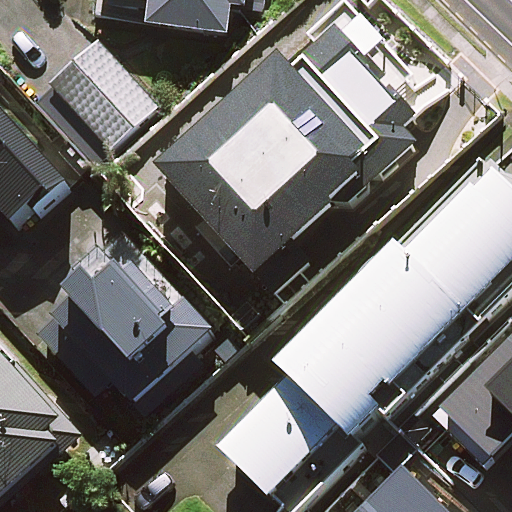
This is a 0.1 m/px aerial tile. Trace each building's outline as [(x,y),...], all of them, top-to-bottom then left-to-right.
[(104,0),(103,12),(156,19),(154,42),(235,52),(238,23),(264,26),(266,0),(104,0)] [(451,90),(450,81),(371,0),(370,0),(358,11),(351,4),(309,42),(317,50),(291,74),(281,62),(155,177),(274,307),(310,274),(295,258),(403,160),(393,149),(414,130),(411,126),(451,90)] [(163,113),(103,47),(58,89),(118,154),(163,113)] [(0,206),(17,225),(40,204),(48,212),(76,187),(0,103),(0,206)] [(511,304),(511,183),(497,168),(285,368),(297,381),(229,452),(278,500),(344,430),(356,443),(387,414),(394,421),(511,304)] [(123,261),(41,340),(102,402),(116,388),(139,412),(218,336),(189,307),(178,318),(123,261)] [(511,315),(405,420),(396,429),(467,506),(511,462),(511,315)] [(78,435),(0,349),(0,502),(2,504),(78,435)] [(448,511),(411,476),(375,511),(448,511)]
